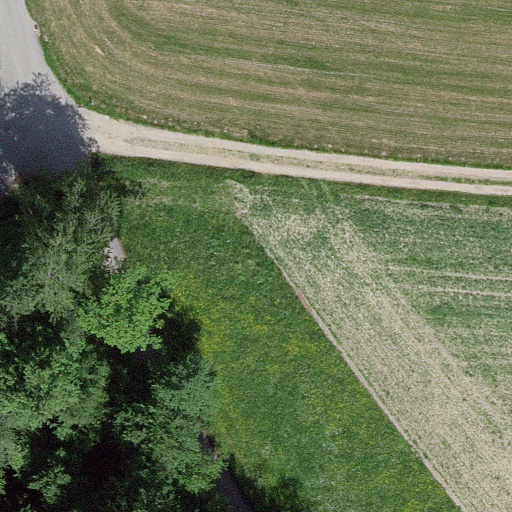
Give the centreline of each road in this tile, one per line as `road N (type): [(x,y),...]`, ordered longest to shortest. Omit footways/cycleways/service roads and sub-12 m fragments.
road 1 (track): [(23,114),(159,144),(511,180)]
road 2 (unclassified): [(250,511),(215,463),(79,188),(23,114)]
